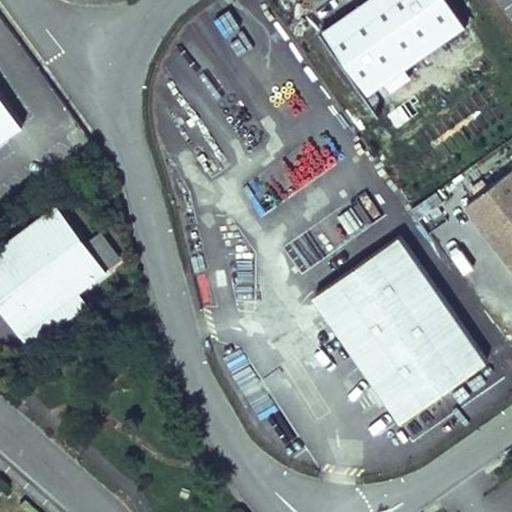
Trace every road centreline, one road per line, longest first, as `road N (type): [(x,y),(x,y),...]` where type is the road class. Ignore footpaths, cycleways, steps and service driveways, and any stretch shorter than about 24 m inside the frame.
road 1 (unclassified): [(117,54),(114,102),(179,338),(236,443),(303,511)]
road 2 (unclassified): [(365,511),(511,412)]
road 3 (unclassified): [(0,419),(105,511)]
